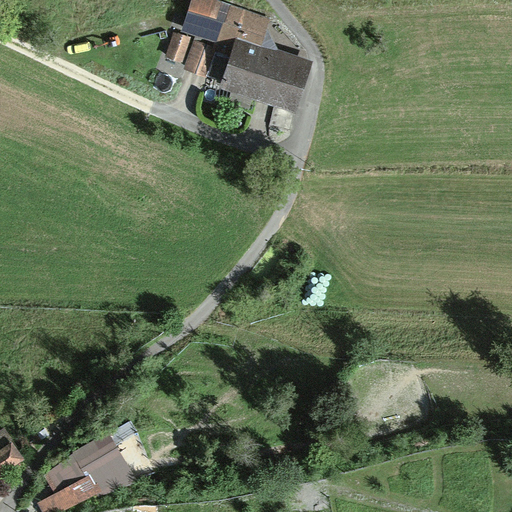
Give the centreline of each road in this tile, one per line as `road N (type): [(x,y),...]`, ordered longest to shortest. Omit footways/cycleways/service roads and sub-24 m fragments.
road 1 (residential): [(276,0),(313,49),(318,81),(276,227),(193,320),(76,410),(29,462),(5,511)]
road 2 (track): [(0,36),(171,116),(296,162)]
